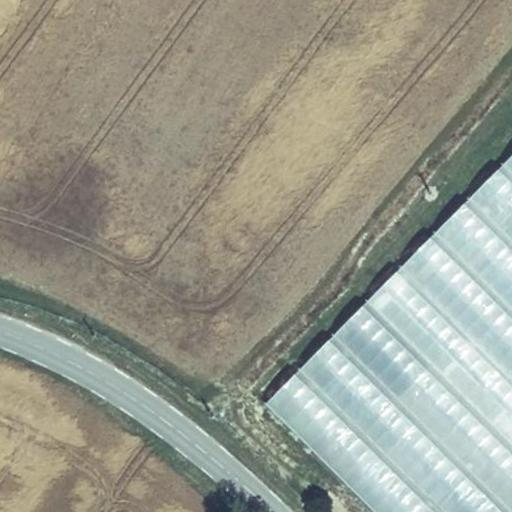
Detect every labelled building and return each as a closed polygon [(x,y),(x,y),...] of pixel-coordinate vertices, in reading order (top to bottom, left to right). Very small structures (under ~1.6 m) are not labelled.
[(511,213),(501,225),(511,235),(511,213)] [(511,271),(497,257),(464,291),(511,338),(511,271)] [(511,368),(464,322),(432,354),(511,433),(511,368)] [(511,511),(511,469),(431,391),(401,422),(492,511),(511,511)] [(456,511),(400,455),(369,485),(394,511),(456,511)]
